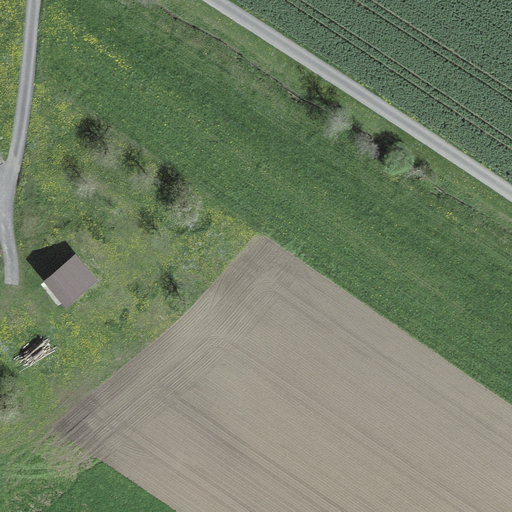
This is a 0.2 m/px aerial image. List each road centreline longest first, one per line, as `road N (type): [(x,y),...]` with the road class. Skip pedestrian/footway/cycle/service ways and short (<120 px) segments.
road 1 (track): [(511,191),(211,0)]
road 2 (track): [(9,283),(2,208),(31,0)]
